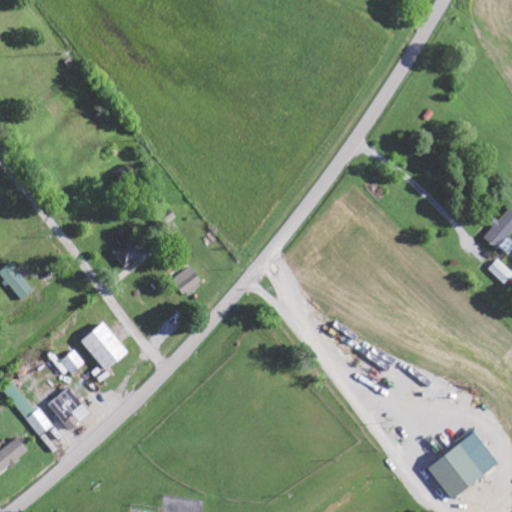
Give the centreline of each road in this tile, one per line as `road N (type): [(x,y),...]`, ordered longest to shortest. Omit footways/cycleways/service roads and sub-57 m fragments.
road 1 (secondary): [(167,371),(308,206),(444,0)]
road 2 (residential): [(167,371),(0,158)]
road 3 (secondary): [(13,511),(167,371)]
